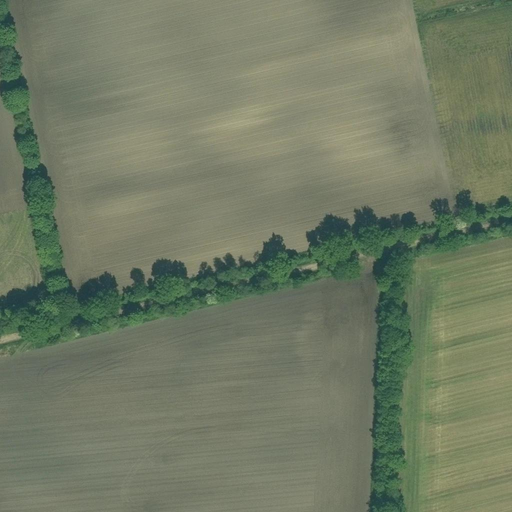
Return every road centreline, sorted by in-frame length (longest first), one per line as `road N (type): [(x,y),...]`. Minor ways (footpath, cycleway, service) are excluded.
road 1 (track): [(0,337),(511,218)]
road 2 (residential): [(429,0),(458,144)]
